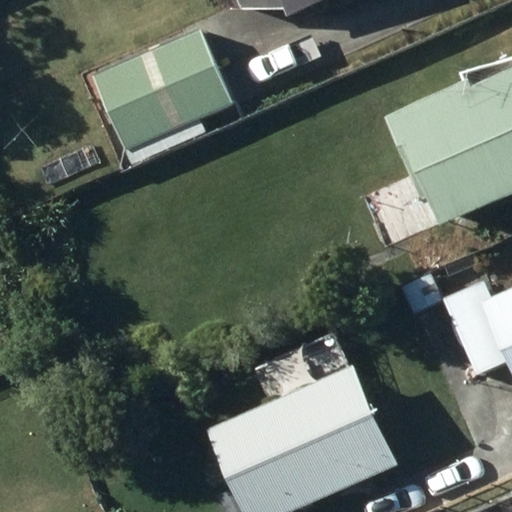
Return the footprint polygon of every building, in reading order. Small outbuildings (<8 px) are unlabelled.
[(293,0),(303,23),(360,0),(293,0)] [(214,36),(107,79),(137,154),(244,110),(214,36)] [(419,128),(464,233),(437,244),(450,274),(483,260),(472,234),(511,217),(511,95),(486,107),(483,101),(419,128)] [(440,281),(412,290),(422,318),(449,308),(440,281)] [(497,285),(452,304),(485,383),(511,372),(511,303),(506,306),(497,285)] [(227,321),(192,336),(209,376),(244,362),(227,321)] [(375,373),(217,438),(247,511),(322,511),(416,473),(375,373)]
